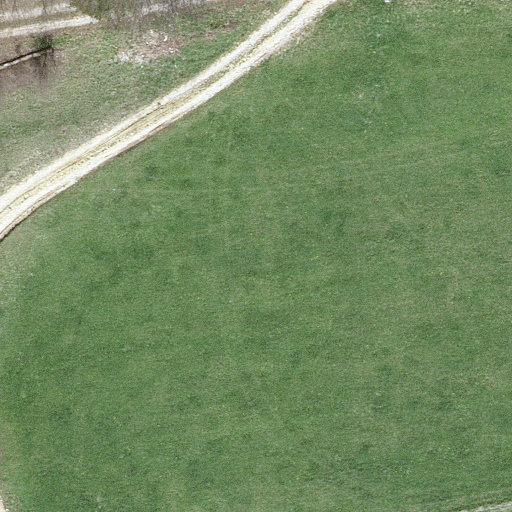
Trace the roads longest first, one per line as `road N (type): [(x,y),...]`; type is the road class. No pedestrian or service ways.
road 1 (track): [(328,0),(258,58),(85,157),(0,224)]
road 2 (track): [(0,32),(207,0)]
